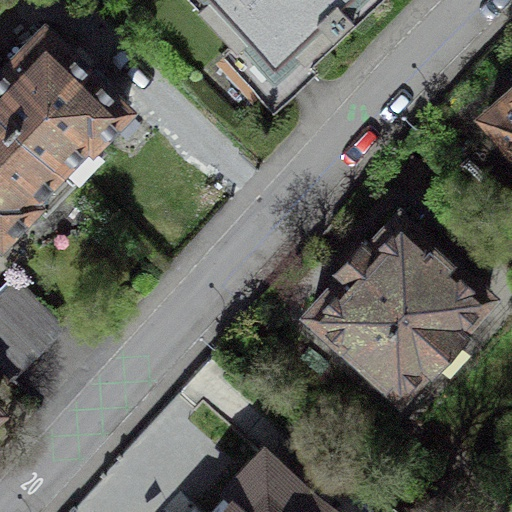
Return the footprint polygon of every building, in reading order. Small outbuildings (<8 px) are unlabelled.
[(195,0),(274,83),(361,0),(195,0)] [(56,20),(0,75),(0,232),(11,244),(41,214),(109,148),(146,111),(56,20)] [(511,90),(488,111),(511,139),(511,90)] [(338,241),(289,295),(395,390),(491,284),(385,189),(338,241)] [(20,277),(0,296),(0,362),(16,379),(30,366),(56,339),(69,326),(20,277)] [(0,391),(0,422),(15,408),(0,391)] [(337,511),(265,447),(244,469),(205,511),(337,511)]
